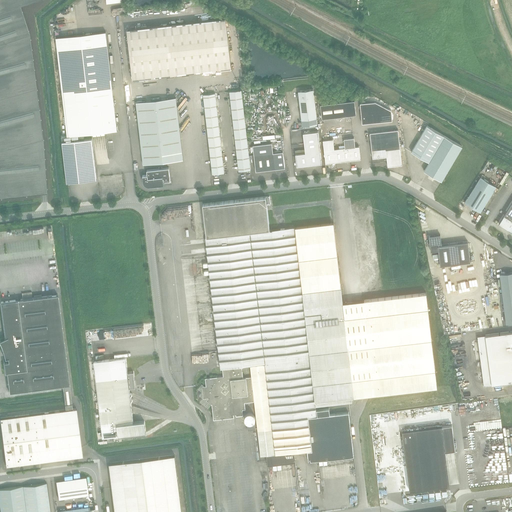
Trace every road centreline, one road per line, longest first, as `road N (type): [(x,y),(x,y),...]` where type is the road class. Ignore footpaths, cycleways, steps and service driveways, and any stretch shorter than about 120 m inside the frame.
road 1 (unclassified): [(145,210),(167,199),(378,175),(511,254)]
road 2 (unclassified): [(212,511),(202,430),(164,366),(145,210)]
road 3 (track): [(215,0),(395,104)]
road 4 (unclassified): [(145,210),(131,204),(0,219)]
road 5 (unclassified): [(0,478),(88,467),(99,511)]
road 6 (unclassified): [(351,511),(363,500),(355,419),(367,395)]
